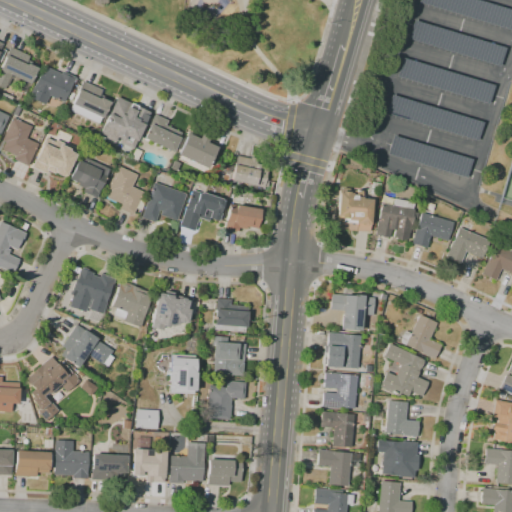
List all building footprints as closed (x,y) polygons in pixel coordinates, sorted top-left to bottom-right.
[(419,0),(479,0),(511,9),(511,26),(511,30),(443,9),(419,2),(419,0)] [(414,20),(506,48),(500,66),(408,39),(414,20)] [(4,90),(0,88),(0,67),(10,47),(29,56),(27,60),(37,65),(29,84),(10,76),(4,90)] [(403,58),(495,85),(489,104),(397,76),(403,58)] [(44,105),(28,97),(33,87),(38,76),(39,77),(44,66),(49,68),(60,74),(62,71),(76,78),(74,82),(73,82),(72,84),(72,83),(62,103),(49,96),(44,105)] [(98,124),(69,111),(82,82),(101,90),(99,95),(110,100),(109,102),(108,102),(98,124)] [(391,95),(483,122),(478,141),(386,113),(391,95)] [(120,139),(117,138),(114,143),(99,136),(103,126),(117,97),(130,104),(131,103),(138,107),(137,107),(149,113),(132,149),(119,143),(120,139)] [(0,112),(8,116),(0,132),(0,112)] [(172,153),(142,139),(154,115),(167,121),(165,126),(181,134),(172,153)] [(27,167),(13,160),(15,156),(1,150),(5,142),(1,140),(11,118),(31,127),(25,139),(37,144),(27,167)] [(207,169),(177,155),(188,131),(200,136),(201,133),(209,137),(208,140),(218,144),(207,169)] [(393,136),(472,159),(467,178),(387,154),(393,136)] [(61,177),(55,174),(54,173),(53,174),(47,171),(46,174),(31,168),(44,138),(54,142),(55,140),(68,145),(67,147),(76,152),(65,176),(61,177)] [(136,161),(130,158),(135,148),(141,152),(136,161)] [(95,199),(82,193),(84,188),(75,184),(76,183),(69,179),(77,161),(78,162),(81,156),(108,169),(97,191),(98,192),(95,199)] [(263,187),(255,185),(255,186),(230,181),(236,156),(250,159),(250,158),(257,159),(256,165),(268,167),(265,180),(268,181),(267,186),(264,185),(263,187)] [(176,172),(169,168),(170,166),(173,161),(179,164),(176,172)] [(132,215),(118,208),(120,205),(106,198),(109,190),(106,188),(117,166),(136,175),(131,187),(142,192),(139,201),(144,203),(141,211),(135,208),(132,215)] [(377,195),(368,192),(371,181),(380,183),(377,195)] [(154,223),(140,218),(152,183),(185,194),(176,221),(160,216),(161,211),(158,210),(154,223)] [(368,232),(335,229),(338,193),(339,189),(342,190),(342,188),(349,189),(349,190),(355,191),(355,190),(358,191),(363,191),(362,199),(371,200),(368,232)] [(193,231),(178,226),(184,210),(185,210),(192,189),(224,200),(219,213),(220,213),(217,222),(208,219),(207,222),(198,218),(193,231)] [(407,240),(393,237),(394,231),(390,230),(388,238),(384,237),(384,238),(381,237),(374,235),(377,220),(380,203),(392,205),(393,198),(413,203),(412,210),(413,210),(408,233),(407,240)] [(431,212),(424,209),(426,202),(433,204),(431,212)] [(237,232),(223,229),(225,223),(229,204),(260,210),(256,229),(246,227),(246,229),(238,228),(237,232)] [(425,248),(410,244),(415,229),(415,230),(421,213),(452,223),(446,241),(429,236),(428,238),(427,243),(425,248)] [(12,274),(0,268),(0,222),(25,234),(23,238),(24,238),(21,244),(19,243),(16,250),(8,246),(6,250),(9,251),(7,254),(19,260),(12,274)] [(459,264),(445,257),(449,247),(458,227),(489,241),(481,259),(464,252),(459,264)] [(494,281),(480,274),(488,258),(489,259),(495,245),(511,253),(511,274),(500,269),(494,281)] [(85,313),(68,306),(72,295),(69,295),(75,278),(76,279),(78,273),(77,272),(79,268),(93,273),(92,275),(99,277),(100,273),(114,279),(105,303),(106,303),(102,314),(87,309),(91,300),(89,300),(85,313)] [(139,329),(122,322),(123,320),(113,316),(115,309),(110,307),(120,281),(133,286),(133,287),(139,289),(138,289),(151,294),(143,315),(144,315),(139,329)] [(186,323),(184,323),(183,324),(179,323),(178,325),(171,327),(166,326),(166,328),(162,327),(161,330),(149,328),(157,292),(163,294),(164,291),(173,293),(173,295),(192,299),(186,323)] [(360,332),(339,330),(340,316),(341,316),(342,311),(329,310),(331,294),(350,296),(350,295),(363,296),(363,297),(373,298),(372,315),(362,315),(360,332)] [(244,333),(214,330),(215,325),(213,325),(214,310),(215,310),(215,299),(230,300),(230,305),(247,307),(246,328),(244,327),(244,333)] [(433,360),(417,352),(401,344),(401,342),(400,340),(401,338),(402,336),(403,333),(405,331),(410,333),(418,315),(436,323),(428,339),(440,345),(433,360)] [(89,372),(79,365),(77,368),(62,358),(67,351),(61,347),(75,325),(80,328),(81,326),(86,330),(86,331),(96,338),(95,340),(102,344),(105,340),(112,345),(109,350),(112,351),(108,356),(112,358),(106,367),(103,364),(102,366),(96,361),(89,372)] [(356,369),(324,366),(325,354),(322,353),(323,345),(325,346),(327,332),(342,334),(360,336),(356,369)] [(235,377),(211,374),(212,363),(206,363),(207,349),(212,350),(213,342),(236,344),(245,344),(243,361),(236,361),(235,377)] [(406,397),(400,393),(398,396),(397,395),(397,396),(388,392),(388,391),(378,387),(385,372),(394,376),(400,365),(382,357),(388,344),(423,361),(416,377),(427,383),(421,396),(409,391),(406,397)] [(193,395),(168,393),(170,373),(169,373),(170,358),(171,355),(193,356),(193,359),(195,359),(195,373),(196,373),(194,391),(193,391),(193,395)] [(45,422),(38,413),(39,413),(35,408),(37,407),(31,401),(33,399),(28,393),(33,390),(25,380),(34,372),(33,371),(50,356),(61,369),(65,365),(72,374),(73,373),(77,377),(76,378),(78,381),(65,392),(60,385),(46,397),(58,411),(45,422)] [(511,395),(498,388),(505,374),(510,376),(511,374),(506,372),(511,359),(511,395)] [(353,409),(337,408),(336,409),(321,407),(322,392),(335,394),(335,389),(322,388),(324,372),(341,374),(356,376),(353,409)] [(10,413),(0,412),(0,376),(1,377),(1,382),(17,383),(17,389),(18,389),(18,404),(10,404),(10,413)] [(229,421),(203,418),(207,384),(224,386),(225,381),(244,383),(243,399),(230,398),(230,405),(231,405),(229,421)] [(416,437),(384,434),(387,400),(406,402),(404,420),(417,422),(416,437)] [(511,443),(491,440),(493,430),(491,430),(493,423),(495,424),(496,418),(491,417),(494,400),(511,403),(511,443)] [(156,430),(134,429),(135,409),(157,410),(156,430)] [(350,447),(331,446),(332,428),(319,427),(320,411),(335,413),(335,414),(352,415),(350,447)] [(380,419),(372,418),(373,411),(381,412),(380,419)] [(368,423),(361,422),(361,413),(369,413),(368,423)] [(31,434),(24,434),(22,434),(23,426),(32,427),(31,434)] [(86,479),(71,479),(71,476),(53,475),(54,452),(53,452),(54,440),(71,441),(71,451),(74,451),(74,443),(87,443),(86,452),(87,452),(86,474),(87,474),(86,479)] [(412,478),(397,477),(397,476),(380,474),(382,452),(375,452),(376,440),(384,440),(384,441),(400,442),(400,441),(416,443),(414,455),(417,455),(416,470),(413,470),(412,478)] [(182,484),(167,483),(167,477),(168,477),(169,456),(185,456),(186,443),(203,443),(201,482),(182,481),(182,484)] [(511,484),(495,483),(497,466),(483,464),(485,448),(511,451),(511,484)] [(10,476),(0,475),(0,449),(11,450),(10,465),(10,476)] [(163,483),(145,482),(145,476),(131,476),(131,472),(127,471),(128,458),(132,458),(132,449),(164,451),(163,471),(164,471),(163,483)] [(347,487),(327,485),(329,467),(316,466),(317,450),(332,451),(332,452),(359,454),(358,467),(348,467),(347,487)] [(36,477),(14,476),(15,451),(48,453),(48,454),(51,454),(51,468),(48,468),(47,474),(36,474),(36,477)] [(106,480),(90,479),(91,454),(126,456),(125,477),(106,476),(106,480)] [(227,486),(206,485),(207,460),(241,461),(240,482),(227,481),(227,486)] [(409,511),(377,511),(380,481),(399,483),(398,501),(411,502),(409,511)] [(492,511),(493,505),(480,504),(481,488),(496,489),(496,490),(511,490),(511,502),(511,511),(492,511)] [(344,511),(311,511),(312,510),(310,510),(311,503),(313,503),(314,489),(341,491),(341,494),(346,494),(346,495),(352,495),(351,505),(345,504),(344,511)]
